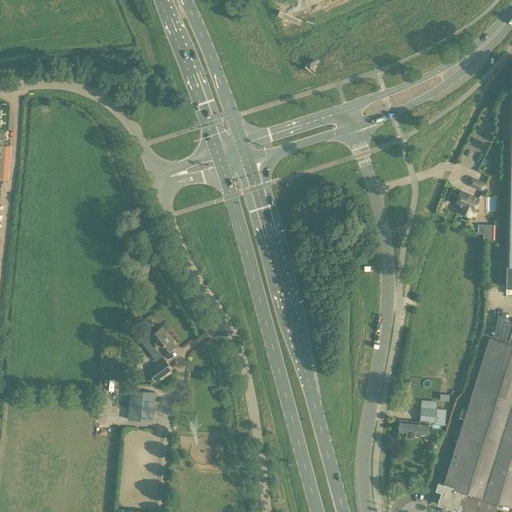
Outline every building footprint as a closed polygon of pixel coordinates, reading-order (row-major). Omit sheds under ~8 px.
[(0,183),(0,179),(7,180),(9,158),(1,157),(3,132),(0,131),(0,183)] [(484,183),(472,178),(469,186),(480,190),(484,183)] [(460,213),(470,217),(478,198),(460,190),(455,203),(462,206),(460,213)] [(141,341),(155,360),(175,346),(161,327),(141,341)] [(511,506),(511,502),(511,344),(489,337),(443,484),(437,482),(435,490),(440,492),(436,504),(457,510),(463,511),(494,511),(497,502),(511,506)] [(147,371),(154,381),(172,369),(164,358),(147,371)] [(130,390),(128,413),(127,419),(152,421),(155,392),(130,390)] [(399,420),(399,433),(406,433),(406,436),(414,437),(414,434),(427,435),(428,423),(429,421),(434,421),(433,424),(444,425),(445,411),(446,409),(436,409),(437,401),(421,400),(419,420),(419,422),(399,420)]
